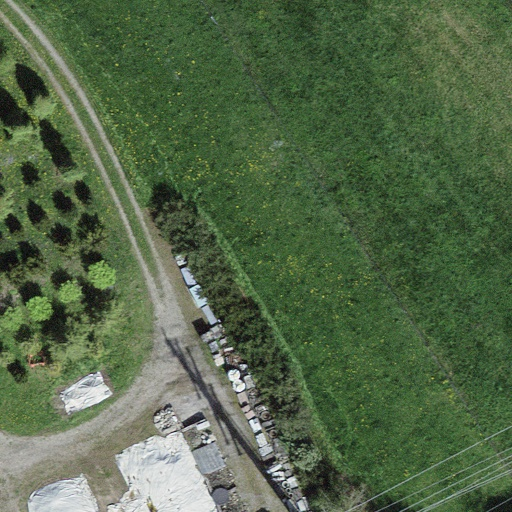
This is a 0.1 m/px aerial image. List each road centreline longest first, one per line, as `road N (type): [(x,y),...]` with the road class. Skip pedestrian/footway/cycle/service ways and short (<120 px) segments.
road 1 (track): [(0,456),(113,431),(186,355),(127,210),(38,29),(2,0)]
road 2 (track): [(186,355),(272,511)]
